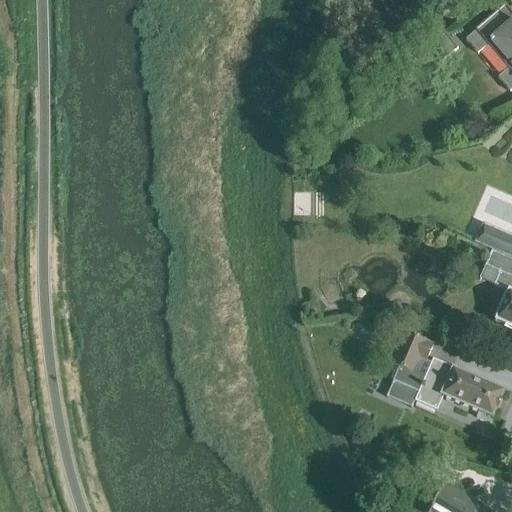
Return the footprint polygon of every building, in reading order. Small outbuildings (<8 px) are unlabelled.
[(475,31),(465,40),(478,54),(488,46),(508,69),(498,78),(510,92),(511,90),(511,13),(505,6),(475,31)] [(445,34),(416,58),(426,69),(455,46),(445,34)] [(416,58),(409,64),(419,77),(427,70),(426,69),(416,58)] [(392,61),(377,73),(382,78),(396,66),(392,61)] [(511,236),(482,224),(474,244),(511,260),(511,236)] [(477,260),(482,248),(443,232),(438,243),(452,249),(450,253),(463,258),(465,254),(477,260)] [(511,260),(492,252),(480,280),(507,292),(494,322),(511,329),(511,260)] [(486,423),(489,417),(492,419),(493,417),(493,416),(496,410),(497,411),(501,400),(500,399),(503,394),(504,391),(433,360),(431,363),(426,361),(433,345),(405,333),(391,365),(398,368),(393,381),(419,392),(414,402),(437,412),(443,398),(482,415),(480,420),(486,423)] [(488,511),(431,479),(413,511),(488,511)]
